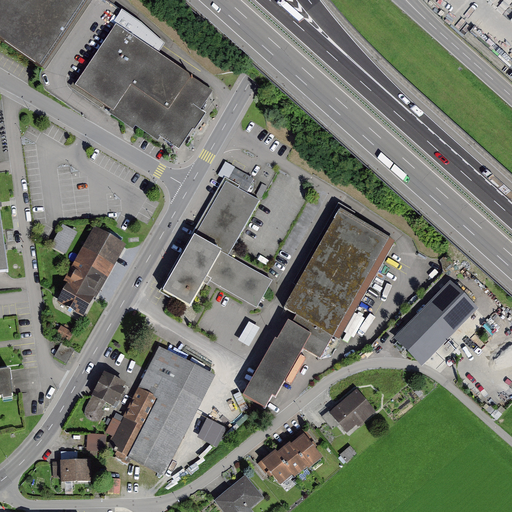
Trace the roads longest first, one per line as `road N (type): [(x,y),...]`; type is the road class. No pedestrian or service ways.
road 1 (residential): [(1,482),(30,505),(175,498),(331,379),(368,364),(425,368),(511,442)]
road 2 (motorway): [(218,0),(511,262)]
road 3 (residential): [(9,107),(47,372),(75,386)]
road 4 (motorway): [(442,153),(270,0)]
road 5 (primary): [(75,386),(189,188)]
road 6 (primary): [(189,188),(297,0)]
road 7 (motorway): [(442,153),(308,0)]
road 8 (residential): [(18,91),(189,188)]
road 9 (primary): [(1,482),(40,442),(75,386)]
